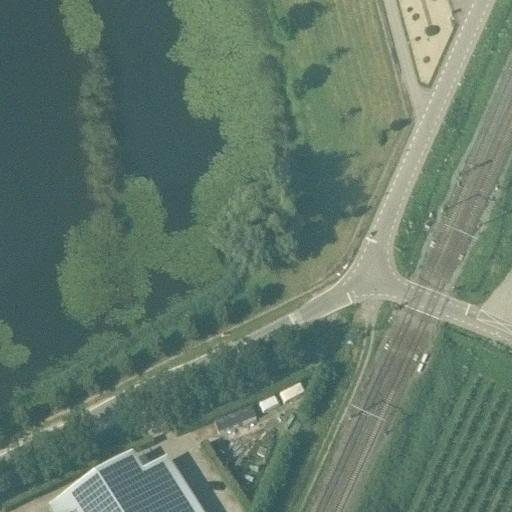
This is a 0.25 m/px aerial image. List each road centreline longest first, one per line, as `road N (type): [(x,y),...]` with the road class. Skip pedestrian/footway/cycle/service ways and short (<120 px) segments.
road 1 (unclassified): [(0,466),(362,281)]
road 2 (tertiary): [(362,281),(431,114)]
road 3 (tertiary): [(496,331),(362,281)]
road 4 (tertiary): [(431,114),(482,0)]
road 5 (unclassified): [(431,114),(411,88),(388,0)]
